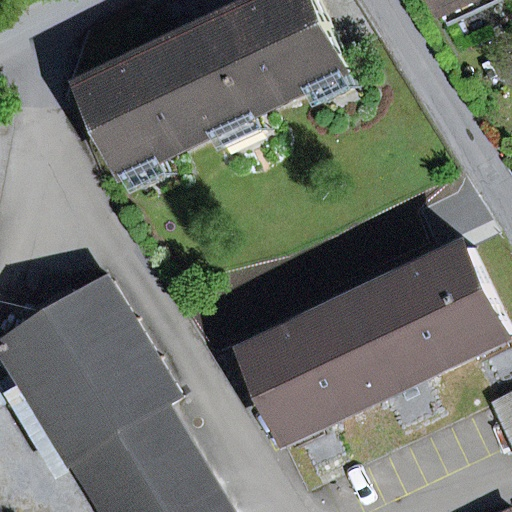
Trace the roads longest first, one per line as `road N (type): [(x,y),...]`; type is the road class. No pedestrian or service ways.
road 1 (residential): [(511,209),(381,0)]
road 2 (residential): [(0,54),(108,0)]
